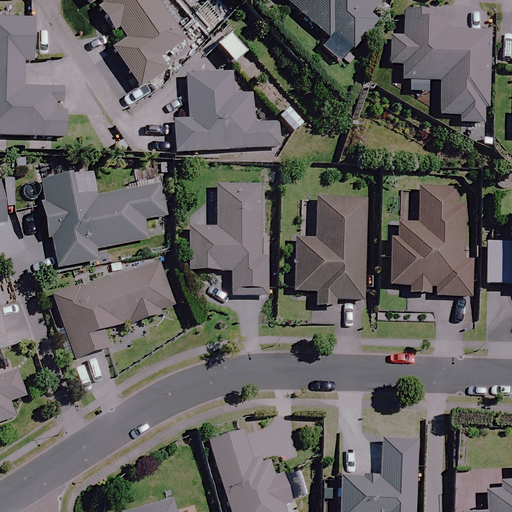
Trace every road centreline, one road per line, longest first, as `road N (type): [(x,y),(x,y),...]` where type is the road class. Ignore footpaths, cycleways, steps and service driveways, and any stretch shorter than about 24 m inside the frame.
road 1 (residential): [(28,485),(159,404),(214,383),(314,372),(511,373)]
road 2 (unknown): [(28,0),(135,157)]
